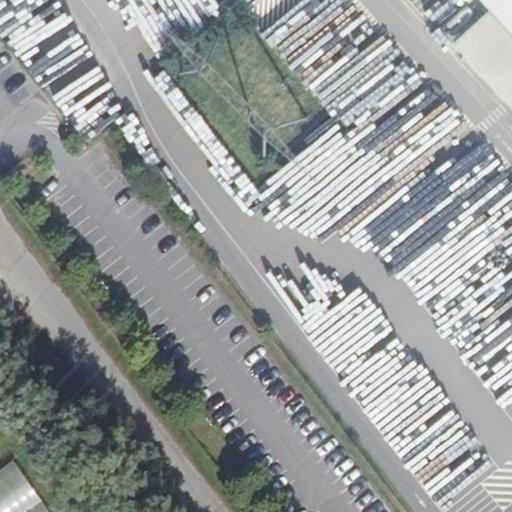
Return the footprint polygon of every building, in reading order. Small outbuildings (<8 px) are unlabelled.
[(511,49),(468,0),(466,0),(435,28),(511,114),(511,49)] [(511,0),(468,0),(511,49),(511,0)] [(103,89),(70,108),(86,136),(119,117),(103,89)] [(330,114),(256,185),(304,233),(360,179),(352,172),(370,155),(330,114)] [(391,369),(360,391),(402,451),(433,429),(391,369)] [(409,461),(446,503),(479,473),(442,432),(409,461)] [(334,433),(313,450),(347,491),(368,474),(334,433)] [(0,471),(0,511),(52,511),(18,460),(0,471)]
